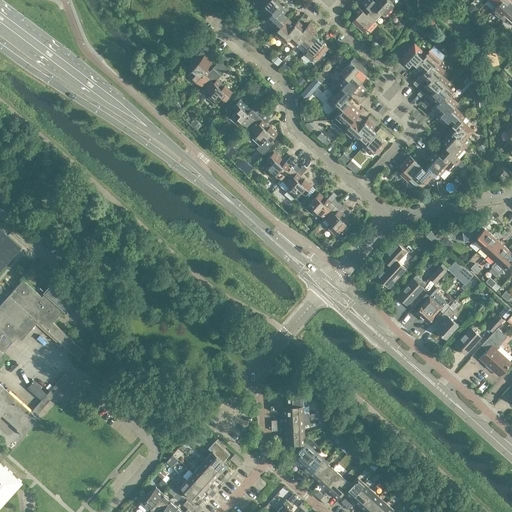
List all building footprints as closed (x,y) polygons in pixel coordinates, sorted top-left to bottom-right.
[(261,0),(265,4),(261,8),(269,15),(279,3),(275,0),(261,0)] [(366,6),(362,10),(374,20),(381,12),(377,9),(380,5),(374,0),(364,0),(362,2),(366,6)] [(394,4),(391,1),(389,0),(374,0),(380,5),(377,9),(381,12),(384,16),(394,4)] [(507,16),(511,10),(511,0),(508,0),(506,2),(503,0),(501,0),(496,6),(492,10),(503,20),(507,16)] [(279,3),(269,15),(265,18),(277,29),(287,17),(283,14),(287,10),(279,3)] [(377,23),(374,20),(362,10),(358,6),(354,11),(358,14),(352,21),(363,31),(367,27),(371,31),(377,23)] [(287,17),(277,29),(273,32),(285,43),(288,39),(292,35),(288,32),(294,24),(287,17)] [(298,20),(294,24),(288,32),(292,35),(288,39),(296,46),(299,42),(302,38),(299,35),(306,27),(298,20)] [(309,23),(306,27),(299,35),(302,38),(299,42),(307,49),(317,37),(313,34),(317,30),(309,23)] [(317,37),(307,49),(304,52),(311,59),(314,55),(318,59),(328,47),(317,37)] [(195,79),(203,86),(217,71),(213,67),(210,71),(206,68),(219,53),(208,42),(188,65),(191,69),(185,76),(192,83),(195,79)] [(412,61),(416,64),(426,53),(418,46),(415,50),(411,47),(401,58),(409,65),(412,61)] [(429,49),(426,53),(416,64),(423,71),(430,64),(434,67),(437,63),(441,60),(429,49)] [(276,56),(272,59),(278,65),(281,61),(276,56)] [(340,72),(344,76),(348,79),(351,75),(359,82),(366,74),(351,61),(340,72)] [(430,64),(423,71),(420,75),(428,82),(434,74),(438,78),(442,74),(445,70),(437,63),(434,67),(430,64)] [(480,75),(474,70),(468,77),(473,82),(480,75)] [(217,71),(203,86),(211,93),(207,96),(215,103),(222,96),(225,99),(232,92),(225,85),(221,89),(218,85),(221,82),(217,78),(221,74),(217,71)] [(434,74),(428,82),(424,86),(432,92),(438,85),(442,89),(445,85),(449,81),(442,74),(438,78),(434,74)] [(348,79),(344,76),(337,83),(349,93),(352,89),(360,96),(366,88),(363,85),(359,82),(351,75),(348,79)] [(310,94),(320,83),(315,78),(305,90),(310,94)] [(339,112),(349,100),(345,97),(349,94),(337,83),(330,91),(334,94),(331,98),(335,101),(331,105),(339,112)] [(438,85),(432,92),(428,96),(436,103),(443,96),(447,99),(450,95),(453,92),(445,85),(442,89),(438,85)] [(443,96),(436,103),(433,107),(440,114),(447,106),(451,110),(454,106),(457,102),(450,95),(447,99),(443,96)] [(241,120),(248,127),(259,116),(262,112),(254,105),(251,109),(248,112),(244,109),(247,105),(240,98),(233,106),(237,109),(230,117),(237,124),(241,120)] [(344,130),(357,115),(353,111),(357,107),(349,100),(339,112),(332,119),(344,130)] [(447,106),(440,114),(437,117),(444,124),(447,120),(451,124),(458,116),(462,113),(454,106),(451,110),(447,106)] [(357,115),(347,126),(344,130),(355,140),(358,136),(362,132),(358,129),(364,121),(357,115)] [(266,122),(259,116),(248,127),(256,134),(253,137),(260,144),(267,137),(271,140),(278,132),(270,126),(267,129),(263,126),(266,122)] [(473,130),(458,116),(451,124),(455,127),(452,131),(463,141),(473,130)] [(368,117),(364,121),(358,129),(362,132),(358,136),(366,143),(376,132),(372,128),(375,124),(368,117)] [(309,130),(310,129),(311,129),(316,124),(313,122),(306,122),(304,124),(309,130)] [(463,141),(452,131),(445,139),(449,142),(445,146),(457,156),(467,145),(463,141)] [(387,142),(376,132),(366,143),(362,147),(370,153),(373,150),(377,153),(387,142)] [(324,142),(327,138),(322,134),(318,138),(324,142)] [(457,156),(445,146),(439,153),(446,160),(443,164),(446,168),(450,171),(460,159),(457,156)] [(432,161),(428,165),(436,172),(440,175),(446,168),(443,164),(446,160),(439,153),(435,150),(428,158),(432,161)] [(275,173),(283,180),(293,168),(296,165),(292,162),(290,164),(286,160),(282,165),(278,162),(281,158),(274,151),(267,159),(271,162),(264,170),(272,177),(275,173)] [(345,163),(349,158),(344,153),(339,158),(345,163)] [(421,165),(410,155),(400,166),(404,170),(400,174),(407,180),(411,176),(421,165)] [(360,168),(354,163),(351,160),(347,165),(350,168),(356,173),(360,168)] [(425,169),(421,165),(411,176),(419,183),(422,179),(426,183),(436,172),(428,165),(425,169)] [(300,175),(293,168),(283,180),(290,187),(287,190),(295,197),(301,189),(305,193),(312,185),(304,179),(301,182),(297,179),(300,175)] [(503,171),(499,177),(504,181),(508,176),(503,171)] [(317,210),(324,217),(338,202),(334,199),(332,201),(328,197),(327,199),(324,203),(320,199),(323,196),(319,192),(306,207),(313,214),(317,210)] [(338,202),(324,217),(332,224),(328,228),(336,234),(349,219),(342,213),(345,209),(338,202)] [(493,234),(480,223),(474,228),(463,230),(465,241),(472,240),(481,248),(493,234)] [(0,271),(21,247),(0,228),(0,271)] [(493,234),(481,248),(488,254),(500,241),(493,234)] [(500,241),(488,254),(496,261),(508,248),(500,241)] [(406,267),(399,261),(407,252),(397,242),(396,242),(390,249),(386,254),(382,257),(388,263),(377,275),(389,286),(406,267)] [(511,251),(508,248),(496,261),(504,269),(507,265),(511,258),(511,251)] [(483,251),(471,253),(473,263),(478,262),(480,268),(487,266),(485,259),(486,259),(485,254),(484,254),(483,251)] [(473,275),(456,260),(448,269),(454,274),(457,272),(467,281),(473,275)] [(435,282),(446,270),(440,265),(429,277),(435,282)] [(491,266),(487,271),(495,277),(498,272),(491,266)] [(408,303),(423,287),(426,283),(416,274),(413,277),(398,294),(408,303)] [(0,417),(2,415),(17,429),(16,430),(23,436),(27,432),(31,427),(39,419),(35,416),(52,397),(63,385),(70,377),(65,373),(47,394),(41,400),(31,412),(6,389),(0,383),(0,356),(3,352),(17,337),(21,340),(29,332),(37,322),(50,333),(56,339),(71,352),(74,355),(85,365),(92,358),(52,322),(60,314),(63,311),(71,302),(57,290),(52,285),(41,296),(22,280),(0,304),(0,506),(21,482),(15,477),(0,463),(0,417)] [(439,289),(434,284),(427,292),(432,296),(439,289)] [(427,323),(442,307),(430,296),(415,312),(427,323)] [(448,316),(453,311),(457,306),(453,302),(441,316),(445,320),(436,330),(446,339),(458,325),(448,316)] [(506,305),(498,313),(504,317),(511,309),(506,305)] [(492,331),(502,319),(497,314),(486,326),(492,331)] [(465,353),(481,337),(470,327),(455,344),(465,353)] [(480,358),(499,375),(511,362),(496,348),(506,336),(496,327),(481,343),(488,349),(480,358)] [(27,387),(37,396),(41,400),(47,394),(32,381),(27,387)] [(63,385),(52,397),(55,400),(66,388),(63,385)] [(282,405),(283,415),(303,414),(302,405),(307,405),(307,394),(287,395),(287,405),(282,405)] [(303,414),(283,415),(283,425),(303,423),(303,414)] [(31,427),(27,432),(29,434),(11,455),(56,495),(86,461),(46,425),(49,421),(45,418),(42,422),(41,421),(34,429),(31,427)] [(303,423),(283,425),(284,434),(304,433),(303,423)] [(304,433),(284,434),(284,444),(290,443),(296,449),(293,452),(298,457),(301,454),(298,450),(304,442),(304,433)] [(217,438),(208,448),(211,452),(205,458),(220,472),(227,464),(223,461),(230,454),(224,449),(226,446),(217,438)] [(298,457),(293,452),(286,460),(291,465),(295,461),(302,467),(315,452),(304,442),(298,450),(301,454),(298,457)] [(315,452),(302,467),(309,474),(316,466),(319,469),(326,462),(315,452)] [(238,463),(242,457),(235,453),(231,459),(238,463)] [(220,472),(205,458),(199,465),(214,479),(220,472)] [(316,466),(309,474),(320,483),(333,468),(326,462),(319,469),(316,466)] [(214,479),(199,465),(193,472),(208,486),(214,479)] [(333,468),(320,483),(327,490),(333,482),(337,485),(344,478),(333,468)] [(208,486),(193,472),(186,479),(201,493),(208,486)] [(301,482),(305,478),(300,474),(296,478),(301,482)] [(357,477),(351,484),(344,492),(351,498),(364,484),(357,477)] [(306,487),(310,483),(305,478),(301,482),(306,487)] [(333,482),(327,490),(338,499),(344,492),(351,484),(344,478),(337,485),(333,482)] [(164,487),(167,483),(162,479),(158,483),(164,487)] [(201,493),(186,479),(180,487),(194,500),(198,504),(202,507),(206,503),(202,500),(198,496),(201,493)] [(364,484),(351,498),(358,505),(371,490),(364,484)] [(142,501),(149,508),(163,493),(155,487),(142,501)] [(178,500),(182,496),(172,487),(168,491),(178,500)] [(371,490),(358,505),(366,511),(379,496),(371,490)] [(163,493),(149,508),(153,511),(158,511),(170,500),(163,493)] [(325,504),(328,500),(323,494),(319,498),(325,504)] [(379,496),(366,511),(377,511),(386,503),(379,496)] [(285,499),(276,509),(278,511),(293,511),(290,509),(293,506),(285,499)] [(170,500),(158,511),(171,511),(177,506),(170,500)] [(182,504),(191,511),(195,508),(186,500),(182,504)] [(377,511),(391,511),(393,510),(386,503),(377,511)]
